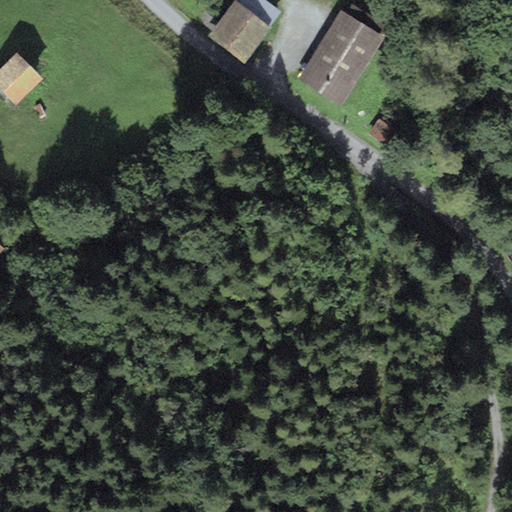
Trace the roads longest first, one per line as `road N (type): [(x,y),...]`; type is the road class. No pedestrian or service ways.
road 1 (unclassified): [(155,0),(262,91),(451,217),(511,284)]
road 2 (track): [(486,511),(496,443),(456,267),(357,152)]
